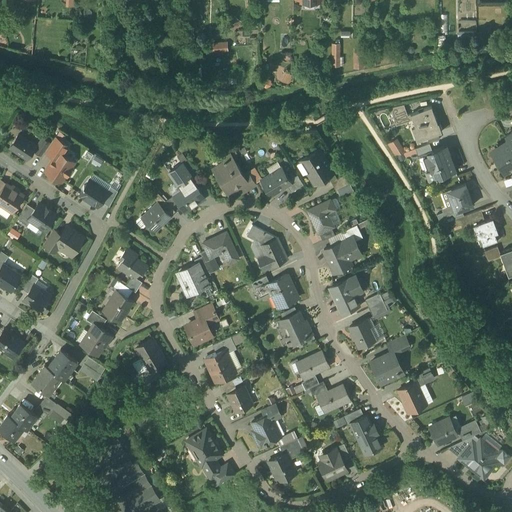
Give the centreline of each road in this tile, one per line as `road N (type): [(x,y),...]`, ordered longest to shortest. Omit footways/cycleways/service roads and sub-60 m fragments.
road 1 (residential): [(166,259),(155,309),(270,496),(313,503),(416,450)]
road 2 (residential): [(416,450),(341,356),(310,255),(283,222),(245,206),(222,209),(187,231),(166,259)]
road 3 (residential): [(0,159),(100,230),(49,333)]
road 4 (residential): [(511,112),(461,127),(476,168),(511,217)]
